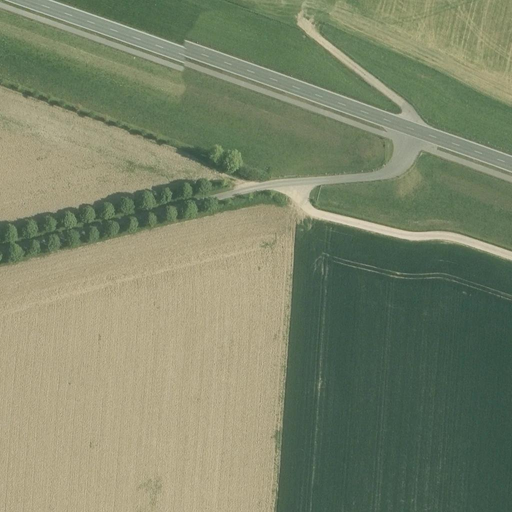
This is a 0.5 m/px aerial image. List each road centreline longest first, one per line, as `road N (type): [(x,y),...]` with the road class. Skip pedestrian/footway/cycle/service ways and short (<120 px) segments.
road 1 (secondary): [(511,166),(34,0)]
road 2 (track): [(511,260),(315,201),(292,179)]
road 3 (track): [(411,131),(404,109),(316,36)]
